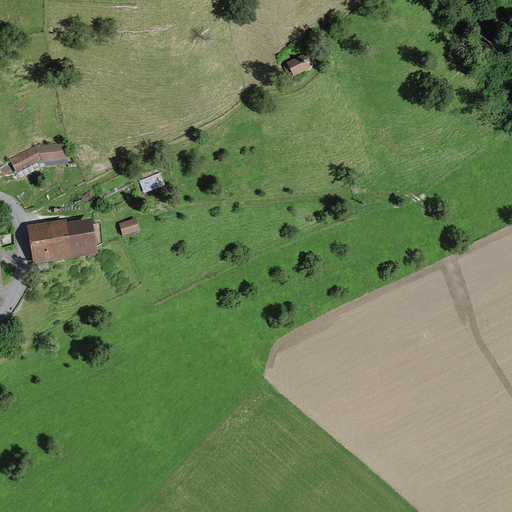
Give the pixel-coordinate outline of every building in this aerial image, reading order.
[(297,57),(277,70),(284,80),(303,67),(305,62),(302,58),(297,57)] [(33,150),(7,162),(13,174),(38,163),(33,150)] [(157,175),(139,182),(144,194),(162,187),(157,175)] [(92,221),(33,228),(38,270),(50,268),(49,263),(96,257),(92,221)] [(136,221),(120,225),(123,236),(139,231),(136,221)]
